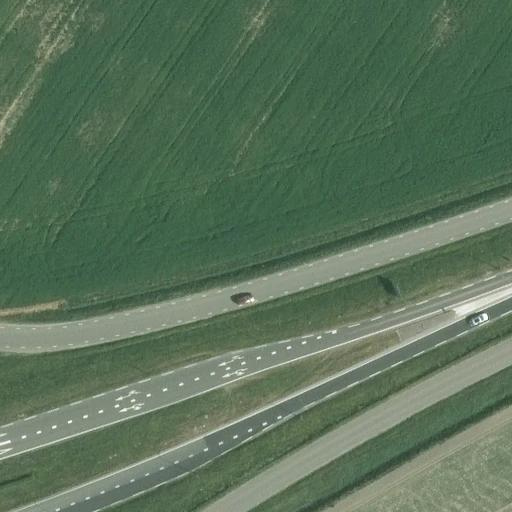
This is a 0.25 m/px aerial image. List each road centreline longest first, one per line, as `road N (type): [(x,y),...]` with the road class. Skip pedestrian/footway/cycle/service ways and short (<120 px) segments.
road 1 (unclassified): [(0,337),(70,336),(187,310),(371,260),(511,210)]
road 2 (primary): [(511,281),(8,442)]
road 3 (primary): [(54,511),(511,303)]
road 4 (tertiary): [(225,511),(511,350)]
